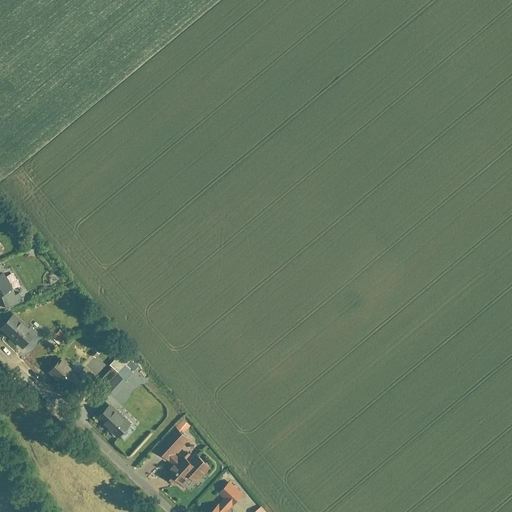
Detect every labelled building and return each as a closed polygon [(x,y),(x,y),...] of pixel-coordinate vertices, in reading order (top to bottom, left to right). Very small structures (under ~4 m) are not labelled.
[(0,296),(3,300),(15,293),(5,277),(0,280),(0,296)] [(41,313),(33,320),(41,329),(49,322),(41,313)] [(15,316),(3,329),(24,349),(36,336),(15,316)] [(61,330),(52,338),(61,347),(70,339),(61,330)] [(124,351),(111,366),(119,373),(132,358),(124,351)] [(62,358),(51,374),(67,386),(79,370),(62,358)] [(83,372),(74,384),(84,393),(94,381),(83,372)] [(105,391),(115,401),(131,384),(121,374),(105,391)] [(113,407),(101,421),(121,439),(133,425),(113,407)] [(178,427),(157,451),(171,463),(192,439),(178,427)] [(181,482),(187,488),(195,479),(199,484),(215,467),(204,456),(199,461),(189,451),(165,474),(177,486),(181,482)] [(231,482),(220,494),(235,508),(247,496),(231,482)]
